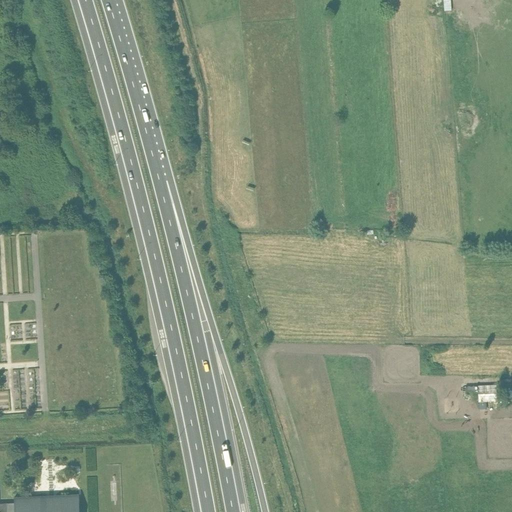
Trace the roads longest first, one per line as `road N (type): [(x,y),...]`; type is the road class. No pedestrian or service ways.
road 1 (trunk): [(85,0),(159,281),(206,511)]
road 2 (trunk): [(265,511),(186,239),(150,145)]
road 3 (trunk): [(232,511),(150,145)]
road 4 (trunk): [(150,145),(107,0)]
